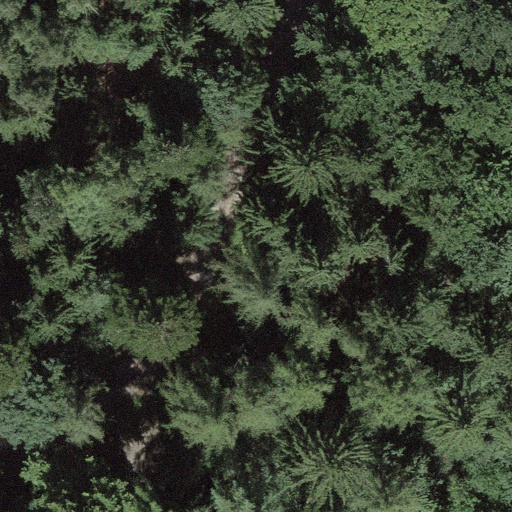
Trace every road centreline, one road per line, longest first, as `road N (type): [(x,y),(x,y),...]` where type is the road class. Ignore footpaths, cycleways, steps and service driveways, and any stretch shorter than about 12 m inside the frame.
road 1 (track): [(129,511),(172,345),(305,0)]
road 2 (track): [(172,345),(0,460)]
